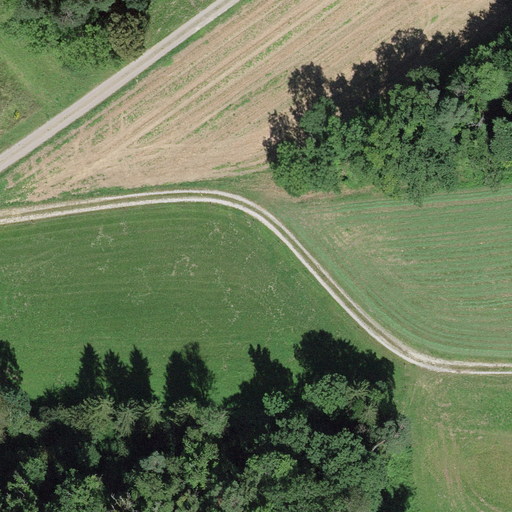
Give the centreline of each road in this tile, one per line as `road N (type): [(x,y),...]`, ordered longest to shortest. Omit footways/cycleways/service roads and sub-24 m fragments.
road 1 (track): [(0,219),(204,194),(251,209),(363,329),(399,351),(451,366),(511,368)]
road 2 (track): [(0,160),(228,0)]
